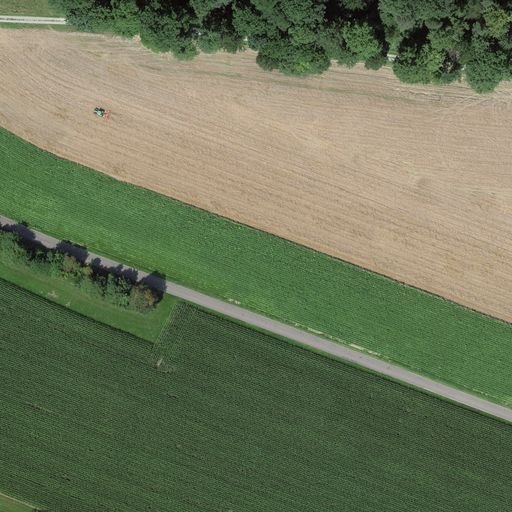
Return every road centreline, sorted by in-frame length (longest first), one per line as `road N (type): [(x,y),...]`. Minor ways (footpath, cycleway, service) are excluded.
road 1 (unclassified): [(0,222),(511,418)]
road 2 (track): [(0,19),(165,29),(511,74)]
